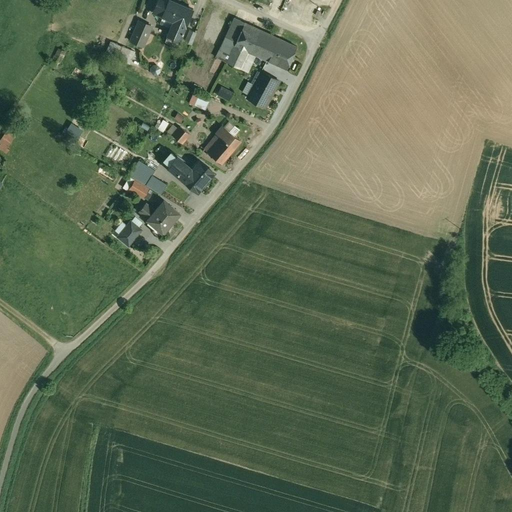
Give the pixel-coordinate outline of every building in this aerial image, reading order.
[(192,9),(172,0),(158,0),(153,12),(174,21),(168,35),(179,40),(192,9)] [(245,22),(235,18),(230,28),(240,33),(245,22)] [(221,25),(205,19),(195,44),(211,51),(221,25)] [(157,23),(149,20),(144,34),(152,37),(157,23)] [(279,38),(245,22),(240,33),(234,45),(255,55),(268,61),(279,38)] [(240,33),(230,28),(228,32),(229,33),(225,41),(224,41),(216,57),(247,72),(255,55),(234,45),(240,33)] [(196,31),(190,29),(187,38),(192,40),(196,31)] [(297,47),(279,38),(268,61),(286,69),(297,47)] [(130,49),(111,42),(106,54),(125,62),(130,49)] [(279,81),(261,71),(254,84),(255,84),(248,98),(265,107),(279,81)] [(232,102),(235,96),(222,88),(219,94),(232,102)] [(210,100),(199,95),(194,106),(205,110),(210,100)] [(181,123),(186,117),(180,113),(175,118),(181,123)] [(168,123),(163,120),(158,129),(163,132),(168,123)] [(67,134),(79,141),(86,129),(74,122),(67,134)] [(189,134),(180,126),(172,136),(182,143),(189,134)] [(240,141),(223,126),(216,134),(216,135),(204,148),(221,163),(240,141)] [(11,130),(0,143),(0,147),(6,153),(19,136),(11,130)] [(155,153),(168,161),(173,154),(170,152),(172,147),(162,141),(155,153)] [(111,157),(116,149),(112,146),(107,154),(111,157)] [(199,160),(191,169),(177,157),(169,167),(197,191),(214,172),(199,160)] [(143,171),(135,166),(132,171),(139,176),(143,171)] [(167,184),(152,175),(145,185),(161,194),(167,184)] [(158,194),(129,176),(123,187),(131,192),(132,190),(152,202),(158,194)] [(164,200),(155,210),(146,202),(138,211),(148,219),(147,219),(163,232),(179,213),(164,200)] [(135,225),(125,218),(119,227),(129,234),(135,225)]
